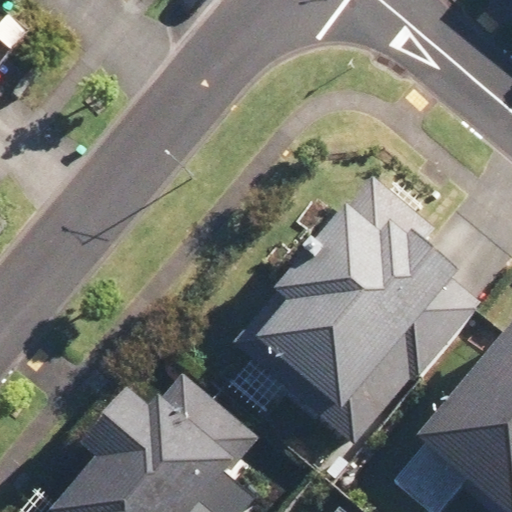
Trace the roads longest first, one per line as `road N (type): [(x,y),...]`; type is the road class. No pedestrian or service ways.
road 1 (residential): [(0,315),(274,0)]
road 2 (residential): [(377,0),(511,112)]
